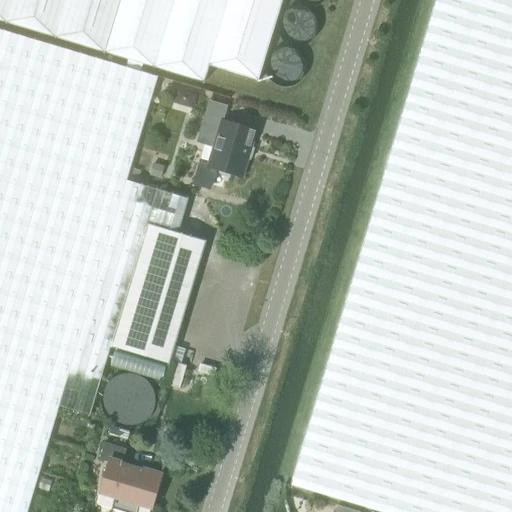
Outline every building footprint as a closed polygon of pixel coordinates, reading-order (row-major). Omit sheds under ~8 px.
[(0,0),(0,21),(203,83),(209,65),(258,80),(281,0),(0,0)] [(380,511),(511,511),(511,0),(436,0),(291,485),(380,511)] [(110,346),(146,224),(177,233),(188,198),(126,180),(157,77),(0,29),(0,511),(26,511),(59,406),(89,415),(110,346)] [(221,121),(207,167),(216,169),(219,174),(228,177),(232,174),(241,177),(255,131),(221,121)] [(177,233),(146,224),(110,346),(168,364),(205,241),(177,233)] [(114,497),(111,509),(120,511),(135,511),(138,505),(151,508),(161,474),(122,462),(126,449),(104,442),(99,459),(108,462),(99,493),(114,497)]
